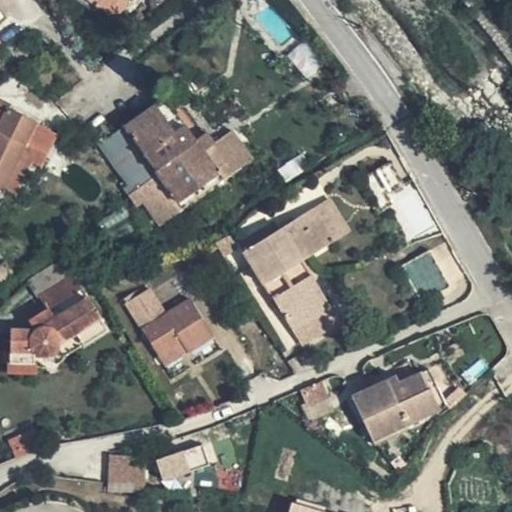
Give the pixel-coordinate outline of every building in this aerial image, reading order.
[(87,0),(97,8),(98,7),(105,12),(110,14),(116,13),(121,11),(124,6),(125,1),(125,0),(87,0)] [(347,104),(338,88),(315,101),(325,117),(347,104)] [(99,146),(119,173),(127,185),(124,188),(135,205),(143,200),(161,225),(226,179),(206,152),(213,147),(205,134),(195,141),(165,99),(99,146)] [(4,186),(23,145),(33,122),(9,110),(11,106),(0,101),(0,186),(1,185),(4,186)] [(211,129),(205,134),(213,147),(206,152),(226,179),(236,171),(221,151),(224,148),(211,129)] [(406,199),(385,165),(365,178),(385,211),(406,199)] [(315,210),(335,242),(351,232),(331,200),(315,210)] [(275,301),(315,283),(303,263),(335,242),(315,210),(246,253),(275,301)] [(451,289),(431,252),(404,266),(424,304),(451,289)] [(68,265),(62,257),(53,264),(58,271),(68,265)] [(48,313),(34,323),(55,354),(57,351),(59,346),(77,335),(80,341),(103,325),(73,278),(39,300),(48,313)] [(332,311),(315,283),(275,301),(295,334),(332,311)] [(189,352),(194,349),(166,315),(150,290),(127,304),(160,358),(184,345),(189,352)] [(166,315),(194,349),(213,337),(190,300),(166,315)] [(341,324),(332,311),(295,334),(304,347),(341,324)] [(55,354),(34,323),(32,324),(37,331),(11,332),(11,354),(34,353),(44,358),(48,358),(53,356),(55,354)] [(107,331),(103,325),(80,341),(84,347),(107,331)] [(165,367),(189,352),(184,345),(160,358),(165,367)] [(34,353),(11,354),(11,364),(34,364),(34,353)] [(423,374),(439,411),(448,408),(431,370),(423,374)] [(373,441),(439,411),(423,374),(401,384),(397,378),(353,397),(373,441)] [(329,397),(322,382),(302,391),(309,406),(329,397)] [(13,440),(17,453),(45,442),(40,430),(13,440)] [(157,456),(164,477),(208,463),(201,442),(157,456)] [(145,483),(146,460),(112,459),(111,482),(145,483)]
